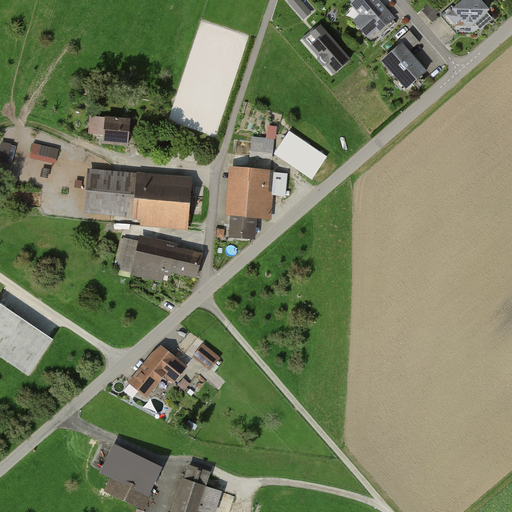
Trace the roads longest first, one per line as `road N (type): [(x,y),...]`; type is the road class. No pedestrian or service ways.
road 1 (unclassified): [(203,294),(461,72)]
road 2 (track): [(66,415),(161,464),(184,461),(231,476),(379,497)]
road 3 (residential): [(274,0),(220,159),(203,294)]
road 4 (track): [(203,294),(391,511)]
road 5 (unclassified): [(0,473),(203,294)]
road 6 (track): [(217,175),(125,161),(29,123),(0,125)]
road 7 (track): [(123,362),(0,277)]
